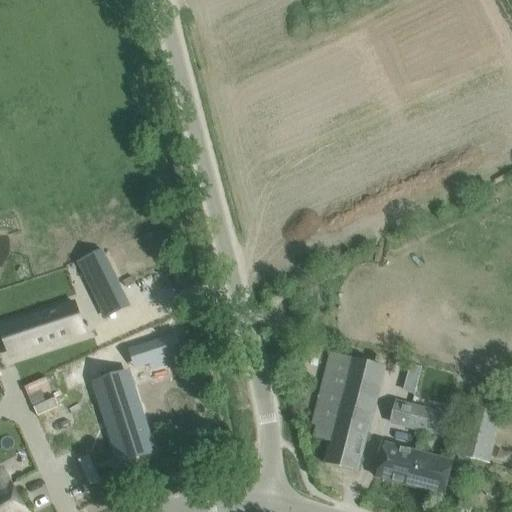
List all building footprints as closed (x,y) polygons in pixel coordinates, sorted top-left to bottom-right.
[(102,250),(78,262),(98,301),(121,290),(102,250)] [(31,318),(13,324),(22,353),(85,332),(75,303),(46,313),(48,321),(34,325),(31,318)] [(148,336),(105,355),(111,369),(154,350),(148,336)] [(317,426),(314,437),(330,442),(324,464),(357,472),(362,453),(373,409),(340,401),(351,358),(350,358),(331,353),(313,425),(317,426)] [(421,357),(413,399),(447,405),(455,364),(421,357)] [(105,371),(80,381),(103,438),(129,428),(105,371)] [(457,455),(488,464),(502,409),(472,401),(457,455)] [(392,423),(436,435),(442,413),(397,402),(392,423)] [(56,457),(77,448),(67,425),(82,418),(77,408),(42,423),(56,457)] [(377,477),(443,495),(452,462),(385,444),(377,477)] [(0,511),(25,511),(2,468),(0,469),(0,511)]
